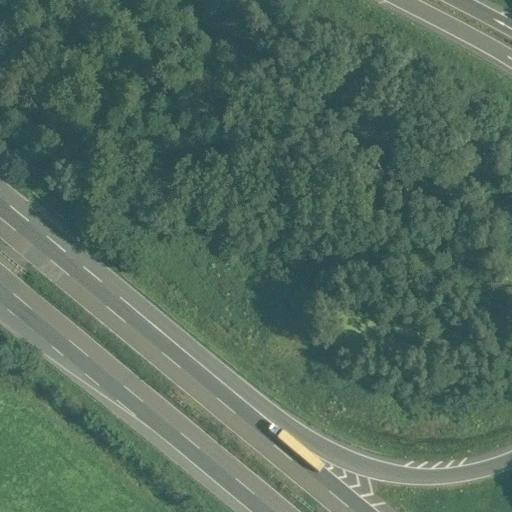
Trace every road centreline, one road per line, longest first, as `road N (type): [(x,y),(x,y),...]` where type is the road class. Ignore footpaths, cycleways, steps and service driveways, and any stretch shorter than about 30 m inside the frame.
road 1 (motorway): [(511,460),(434,475),(314,443),(112,309)]
road 2 (motorway): [(0,274),(286,511)]
road 3 (motorway): [(360,511),(112,309)]
road 4 (motorway): [(112,309),(0,216)]
road 5 (motorway): [(389,0),(511,66)]
